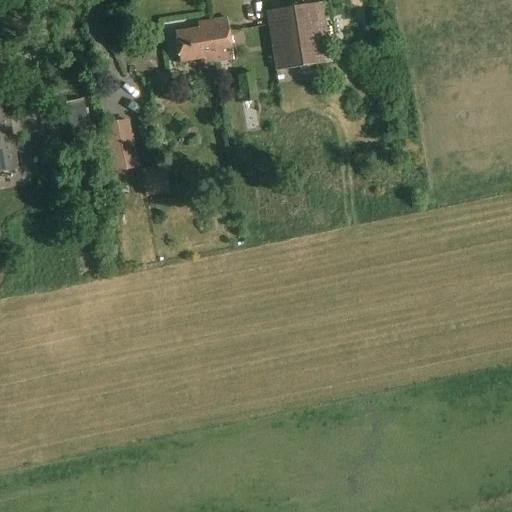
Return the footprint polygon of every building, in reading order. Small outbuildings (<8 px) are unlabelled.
[(265,12),(274,70),(331,61),(322,2),(265,12)] [(212,50),(215,62),(234,59),(227,18),(211,21),(216,49),(212,50)] [(203,58),(204,64),(215,62),(212,50),(216,49),(211,21),(197,23),(198,29),(175,33),(180,62),(203,58)] [(170,28),(158,28),(159,56),(172,55),(170,28)] [(245,102),(247,109),(255,107),(254,100),(257,99),(253,74),(237,76),(242,102),(245,102)] [(0,104),(0,172),(16,170),(5,104),(0,104)] [(129,120),(104,124),(113,172),(137,167),(129,120)] [(142,186),(148,202),(158,198),(152,183),(142,186)]
